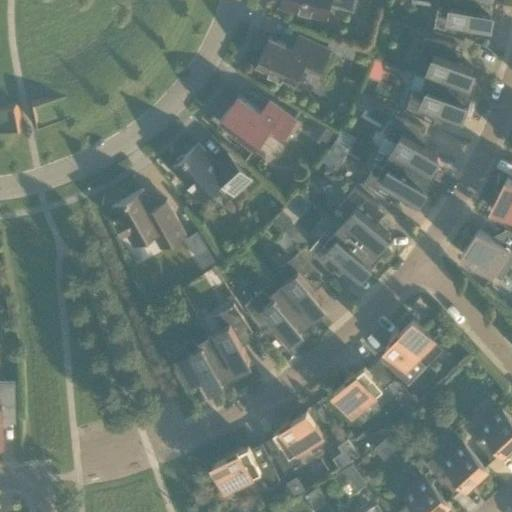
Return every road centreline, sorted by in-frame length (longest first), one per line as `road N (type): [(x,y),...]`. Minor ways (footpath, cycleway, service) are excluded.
road 1 (residential): [(165,445),(304,373),(364,323),(419,261)]
road 2 (tertiary): [(0,187),(96,158),(153,119),(199,67),(232,0)]
road 3 (residential): [(419,261),(472,197),(511,103)]
road 4 (residential): [(419,261),(511,364)]
